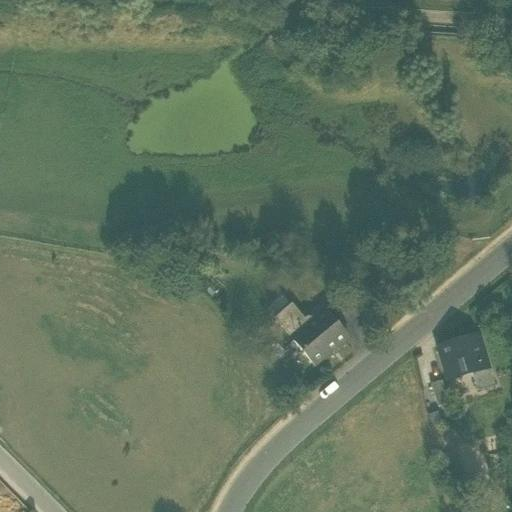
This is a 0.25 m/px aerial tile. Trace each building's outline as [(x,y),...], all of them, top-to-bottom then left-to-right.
[(511,41),(511,8),(494,7),(492,40),(511,41)] [(274,319),(313,366),(347,338),(325,312),(313,322),(311,319),(306,319),(304,320),(291,304),(274,319)] [(447,380),(472,373),(487,369),(478,336),(438,348),(447,380)] [(492,386),(487,369),(472,373),(478,391),(492,386)] [(430,385),(438,408),(449,404),(441,381),(430,385)]
